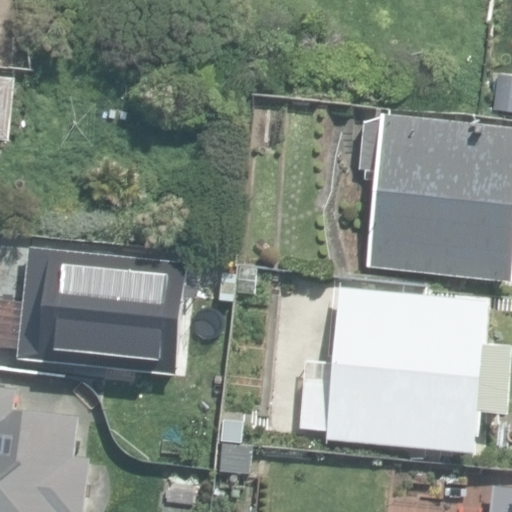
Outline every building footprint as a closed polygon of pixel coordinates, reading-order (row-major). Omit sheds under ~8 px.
[(0,138),(15,140),(19,82),(0,80),(0,138)] [(373,267),(511,281),(511,128),(387,116),(386,124),(370,123),(365,169),(383,171),(373,267)] [(21,358),(179,374),(190,262),(31,246),(26,301),(0,298),(0,347),(21,349),(21,358)] [(290,300),(316,302),(318,281),(292,279),(290,300)] [(331,439),(479,453),(481,436),(485,436),(487,411),(511,412),(511,345),(493,344),(496,299),(464,296),(464,298),(344,287),(337,364),(318,362),(317,378),(309,378),(308,384),(302,384),(299,417),(307,418),(306,429),(331,431),(331,439)] [(0,511),(83,511),(90,452),(75,450),(79,411),(15,404),(17,385),(0,383),(0,511)] [(511,511),(511,486),(498,485),(495,511),(511,511)]
